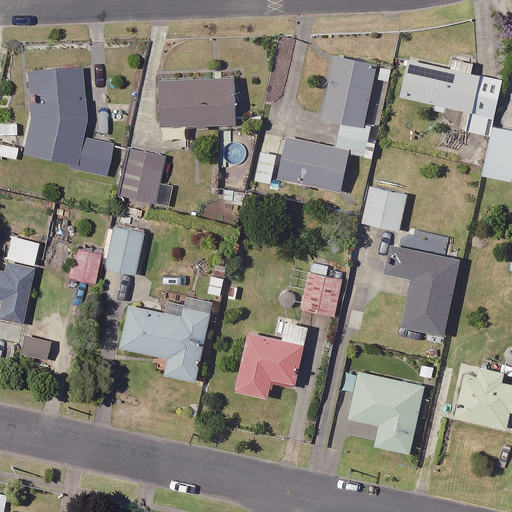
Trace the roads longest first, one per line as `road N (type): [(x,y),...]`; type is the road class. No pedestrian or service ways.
road 1 (residential): [(0,428),(308,496)]
road 2 (residential): [(0,7),(189,0)]
